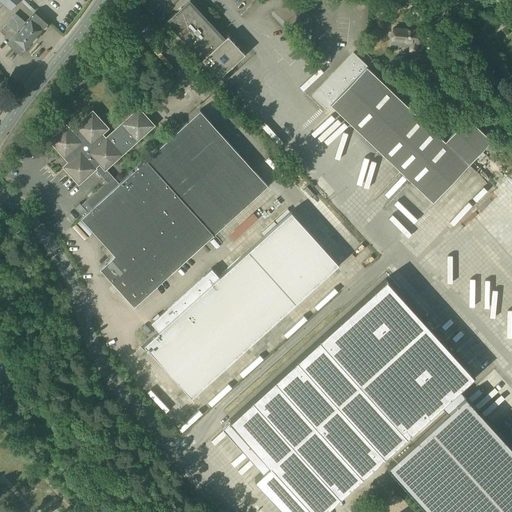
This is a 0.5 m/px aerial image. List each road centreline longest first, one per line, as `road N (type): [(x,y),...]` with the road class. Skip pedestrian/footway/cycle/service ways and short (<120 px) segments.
road 1 (unknown): [(206,0),(255,49),(310,155),(395,251),(171,448)]
road 2 (residential): [(229,511),(105,371),(56,254),(0,194)]
road 3 (secondary): [(0,137),(106,0)]
